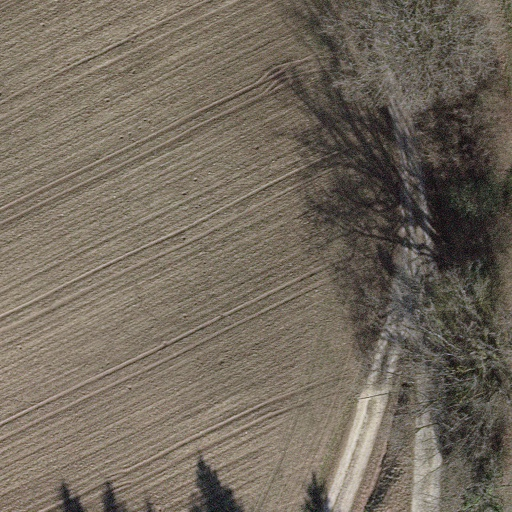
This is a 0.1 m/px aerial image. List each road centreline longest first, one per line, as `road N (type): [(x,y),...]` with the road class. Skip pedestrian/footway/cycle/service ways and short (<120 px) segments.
road 1 (track): [(342,511),(393,369),(414,271),(416,214)]
road 2 (track): [(414,271),(435,384),(427,511)]
road 3 (unclassified): [(416,214),(388,0)]
